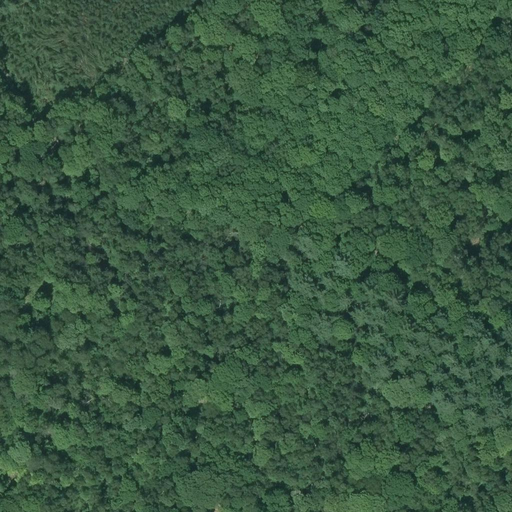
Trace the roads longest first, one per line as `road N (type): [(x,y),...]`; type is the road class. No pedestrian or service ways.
road 1 (track): [(417,511),(292,423),(0,370)]
road 2 (track): [(0,66),(41,131),(147,196),(210,221),(300,226)]
road 3 (track): [(300,226),(352,232),(420,295),(511,329)]
